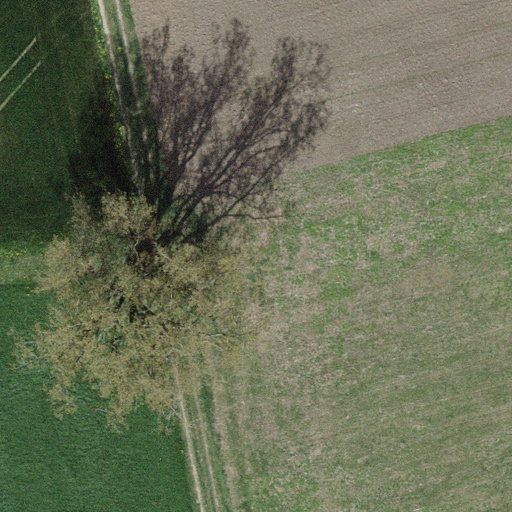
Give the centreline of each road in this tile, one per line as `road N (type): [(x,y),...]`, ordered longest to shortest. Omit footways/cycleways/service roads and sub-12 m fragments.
road 1 (track): [(108,0),(208,511)]
road 2 (track): [(159,266),(0,268)]
